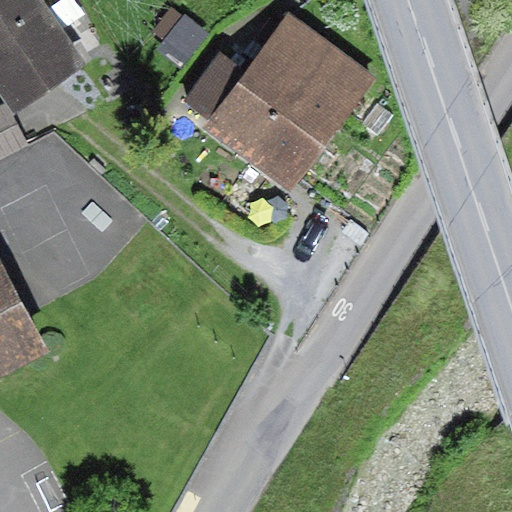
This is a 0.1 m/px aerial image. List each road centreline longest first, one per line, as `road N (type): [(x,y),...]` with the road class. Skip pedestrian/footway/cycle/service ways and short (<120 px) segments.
road 1 (residential): [(211,511),(511,49)]
road 2 (primary): [(400,0),(511,333)]
road 3 (track): [(335,321),(77,122)]
